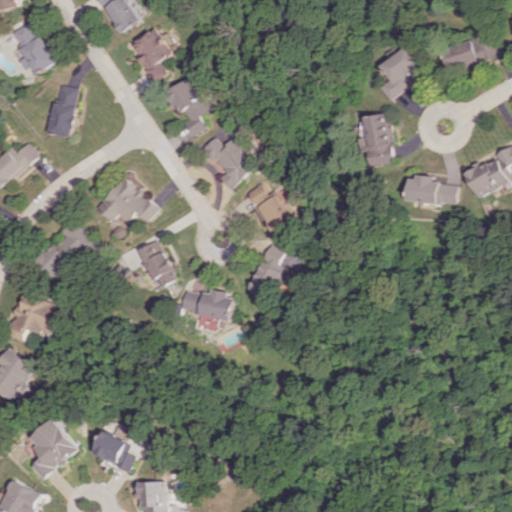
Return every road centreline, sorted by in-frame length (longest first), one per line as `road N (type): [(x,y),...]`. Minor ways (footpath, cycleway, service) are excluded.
road 1 (residential): [(221,237),(65,0)]
road 2 (residential): [(145,128),(36,210),(0,275)]
